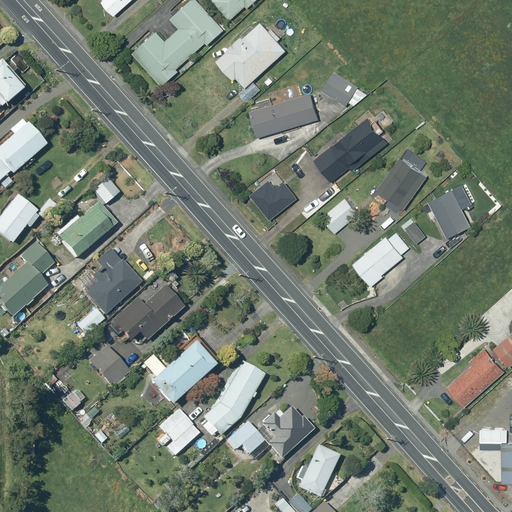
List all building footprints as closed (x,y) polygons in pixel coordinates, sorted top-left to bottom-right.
[(127,0),(100,0),(112,14),(127,0)] [(188,0),(169,18),(177,27),(170,34),(189,55),(203,41),(205,43),(222,28),(196,0),(188,0)] [(211,0),(228,19),(244,5),(245,6),(252,0),(211,0)] [(238,35),(223,49),(225,50),(214,59),(231,78),(234,76),(243,86),(284,49),(258,21),(239,36),(238,35)] [(188,55),(170,34),(164,40),(155,30),(130,52),(159,85),(177,70),(174,67),(188,55)] [(14,72),(18,69),(13,63),(9,67),(2,59),(0,61),(0,94),(7,102),(26,86),(14,72)] [(357,86),(340,75),(344,70),(336,66),(321,90),(345,105),(357,86)] [(268,76),(263,80),(267,85),(272,80),(268,76)] [(252,81),(238,93),(244,101),(258,89),(252,81)] [(361,89),(356,93),(359,98),(364,93),(361,89)] [(309,92),(247,110),(255,136),(317,118),(309,92)] [(367,116),(312,159),(329,181),(348,166),(350,170),(387,142),(367,116)] [(0,181),(12,171),(14,174),(48,144),(29,122),(0,146),(0,181)] [(398,156),(375,188),(403,208),(425,176),(398,156)] [(94,190),(107,204),(121,192),(108,178),(94,190)] [(469,225),(451,188),(427,200),(446,237),(469,225)] [(18,195),(0,218),(0,233),(13,244),(31,221),(35,224),(37,220),(34,218),(39,211),(18,195)] [(343,196),(320,216),(334,232),(357,212),(343,196)] [(50,199),(38,214),(47,221),(59,206),(50,199)] [(100,203),(59,237),(77,258),(118,224),(100,203)] [(404,228),(416,242),(425,235),(413,220),(404,228)] [(20,239),(26,244),(32,237),(26,232),(20,239)] [(380,274),(402,255),(400,253),(408,246),(395,232),(387,238),(384,235),(351,263),(370,285),(381,275),(380,274)] [(48,285),(40,276),(55,263),(37,242),(21,257),(27,264),(0,288),(0,302),(13,317),(48,285)] [(99,282),(87,293),(106,315),(143,282),(124,260),(122,261),(111,249),(97,261),(103,267),(94,275),(99,282)] [(138,299),(113,320),(131,340),(141,332),(148,340),(185,307),(166,286),(144,306),(138,299)] [(97,309),(78,325),(87,335),(106,319),(97,309)] [(105,327),(99,331),(103,335),(108,330),(105,327)] [(511,330),(492,348),(508,366),(511,362),(511,330)] [(197,343),(153,381),(174,405),(219,366),(197,343)] [(107,345),(90,361),(114,387),(131,371),(107,345)] [(471,364),(445,387),(462,406),(503,370),(483,348),(468,361),(471,364)] [(220,403),(205,416),(222,435),(241,418),(267,374),(244,361),(220,403)] [(50,374),(43,381),(48,387),(56,380),(50,374)] [(64,401),(73,410),(81,403),(73,393),(64,401)] [(94,407),(86,414),(91,420),(99,412),(94,407)] [(262,424),(274,438),(269,443),(282,458),(316,429),(305,416),(303,418),(293,407),(280,418),(275,413),(262,424)] [(180,409),(161,426),(175,441),(168,448),(175,456),(200,433),(193,425),(194,425),(180,409)] [(249,422),(228,440),(237,450),(243,445),(246,449),(242,452),(244,455),(248,451),(250,454),(266,441),(258,432),(249,422)] [(124,423),(114,432),(121,439),(130,430),(124,423)] [(218,444),(225,438),(223,435),(222,436),(221,435),(214,441),(218,444)] [(146,441),(136,450),(142,456),(151,447),(146,441)] [(511,442),(500,442),(500,482),(511,481),(511,442)] [(320,498),(341,455),(320,446),(309,469),(304,466),(299,478),(303,480),(299,488),(320,498)] [(297,494),(287,502),(295,511),(306,511),(310,509),(297,494)] [(334,511),(325,502),(313,511),(334,511)]
